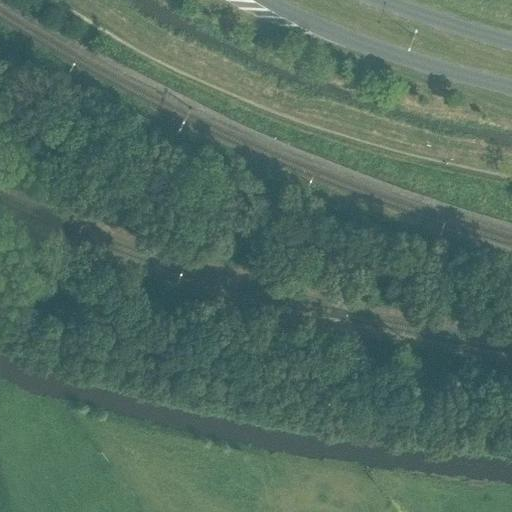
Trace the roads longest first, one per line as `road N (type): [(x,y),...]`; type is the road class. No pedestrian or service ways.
road 1 (secondary): [(267,0),(329,31),(511,89)]
road 2 (secondary): [(511,43),(380,0)]
